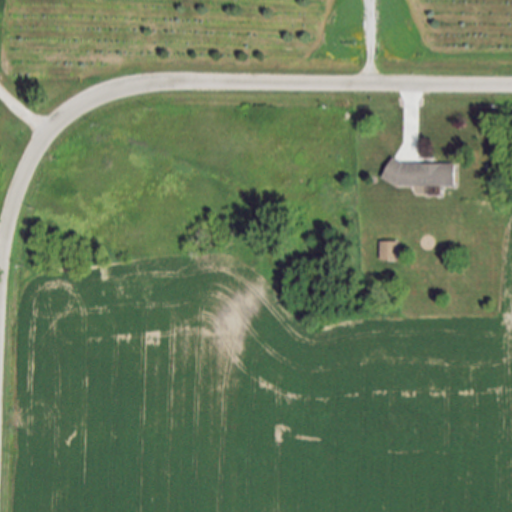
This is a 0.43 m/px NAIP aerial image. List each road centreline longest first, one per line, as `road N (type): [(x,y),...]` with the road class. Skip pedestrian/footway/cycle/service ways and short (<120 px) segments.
road 1 (residential): [(72,111),(107,94),(156,86),(511,86)]
road 2 (residential): [(0,285),(9,215),(29,166),(72,111)]
